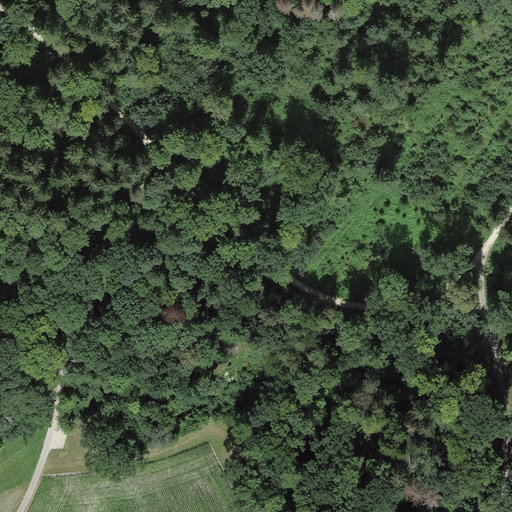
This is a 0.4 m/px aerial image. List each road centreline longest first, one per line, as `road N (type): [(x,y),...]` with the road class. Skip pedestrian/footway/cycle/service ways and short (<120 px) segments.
road 1 (track): [(0,4),(81,68),(262,260),(312,293),(370,309),(409,303),(440,289),(481,251)]
road 2 (track): [(506,511),(481,251)]
road 3 (track): [(74,333),(157,155)]
road 4 (track): [(19,511),(74,333)]
